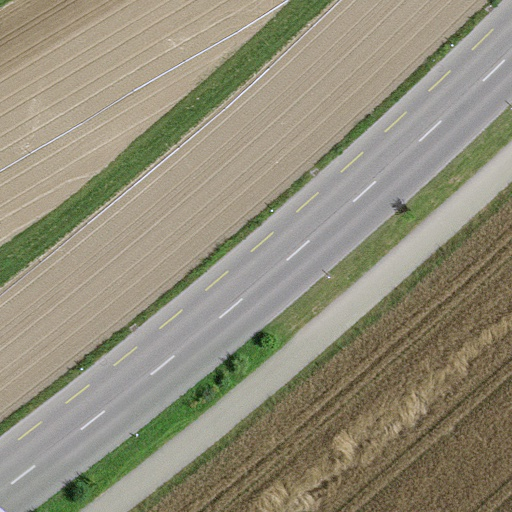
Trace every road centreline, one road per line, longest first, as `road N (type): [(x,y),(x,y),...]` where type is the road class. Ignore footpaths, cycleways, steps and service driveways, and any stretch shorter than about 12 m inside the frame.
road 1 (secondary): [(0,488),(357,193),(511,47)]
road 2 (track): [(99,511),(297,358),(511,157)]
